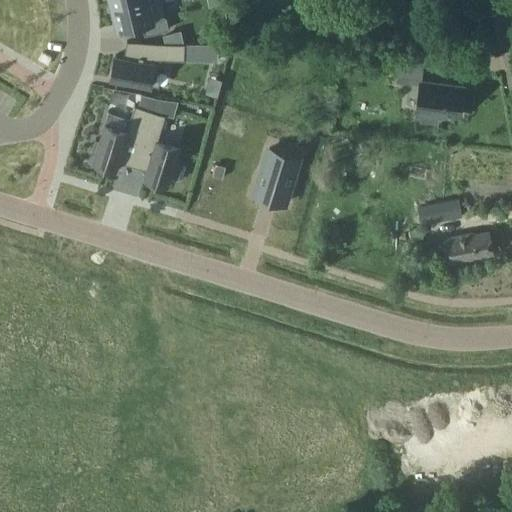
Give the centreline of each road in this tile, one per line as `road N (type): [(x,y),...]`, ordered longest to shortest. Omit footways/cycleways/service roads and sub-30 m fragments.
road 1 (residential): [(511,338),(448,340),(350,318),(0,205)]
road 2 (residential): [(0,127),(29,129),(52,108),(71,71),(77,0)]
